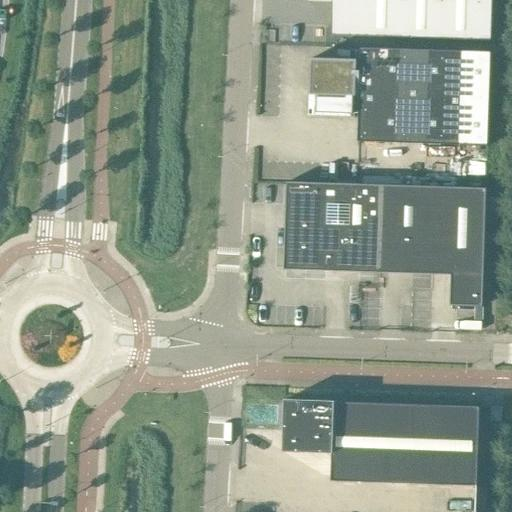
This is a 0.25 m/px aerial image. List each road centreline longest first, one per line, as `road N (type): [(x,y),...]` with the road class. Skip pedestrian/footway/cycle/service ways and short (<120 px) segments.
road 1 (unclassified): [(237,0),(221,346)]
road 2 (unclassified): [(511,354),(221,346)]
road 3 (unclassified): [(221,346),(214,511)]
road 4 (secondary): [(64,145),(73,0)]
road 5 (secondary): [(64,145),(37,283)]
road 6 (secondary): [(70,285),(64,145)]
road 7 (secondary): [(34,388),(29,511)]
road 8 (secondary): [(52,511),(58,390)]
road 9 (unclassified): [(101,356),(221,346)]
